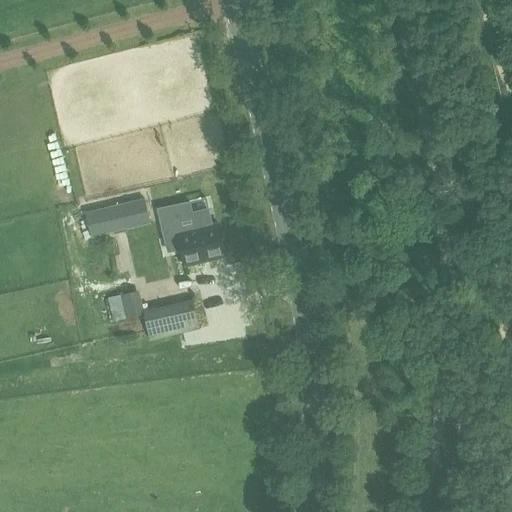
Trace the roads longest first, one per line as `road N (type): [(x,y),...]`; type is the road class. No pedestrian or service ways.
road 1 (tertiary): [(308,511),(313,439),(305,306),(230,0)]
road 2 (unknown): [(222,0),(0,62)]
